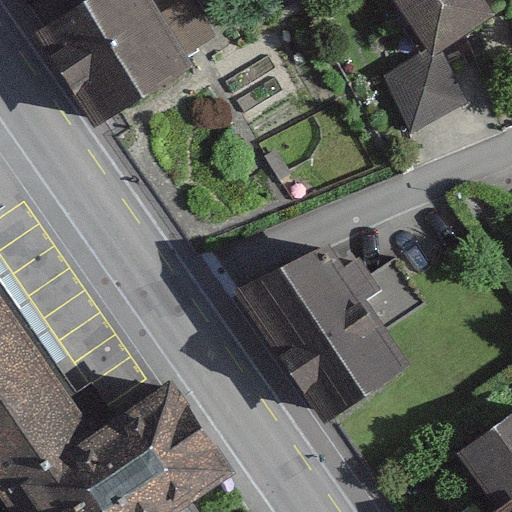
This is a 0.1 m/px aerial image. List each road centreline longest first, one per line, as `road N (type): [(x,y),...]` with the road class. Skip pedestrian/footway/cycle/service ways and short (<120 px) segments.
road 1 (residential): [(511,162),(161,310)]
road 2 (secondary): [(0,76),(161,310)]
road 3 (secondary): [(161,310),(306,511)]
